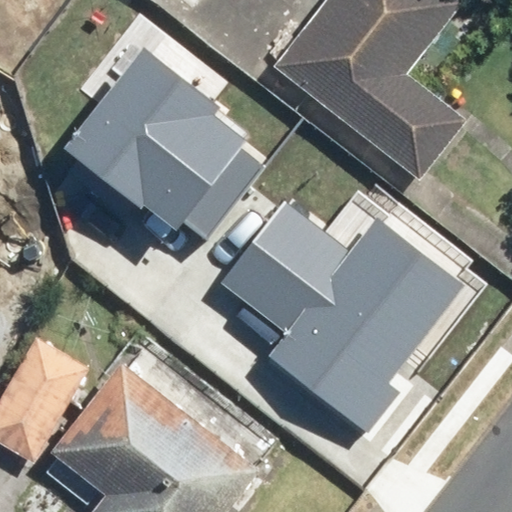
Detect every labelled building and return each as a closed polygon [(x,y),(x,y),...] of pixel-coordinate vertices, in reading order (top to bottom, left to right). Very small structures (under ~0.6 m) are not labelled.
[(206,0),(170,0),(191,18),(206,0)] [(335,0),(286,77),(408,178),(451,126),(393,78),(444,0),(335,0)] [(148,39),(77,136),(211,232),(269,153),(213,113),(226,96),(148,39)] [(286,189),(223,270),(287,320),(267,346),(371,428),(407,382),(390,369),(465,274),(387,213),(361,247),(286,189)] [(47,346),(0,417),(0,437),(29,456),(85,370),(47,346)] [(212,511),(240,473),(125,393),(61,485),(100,511),(212,511)]
